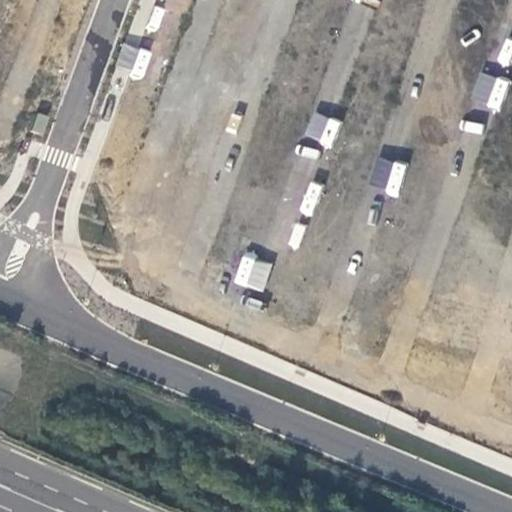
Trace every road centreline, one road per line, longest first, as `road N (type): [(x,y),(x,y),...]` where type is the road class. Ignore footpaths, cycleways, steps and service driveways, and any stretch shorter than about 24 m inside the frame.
road 1 (unclassified): [(511,511),(0,291)]
road 2 (primary): [(120,511),(0,465)]
